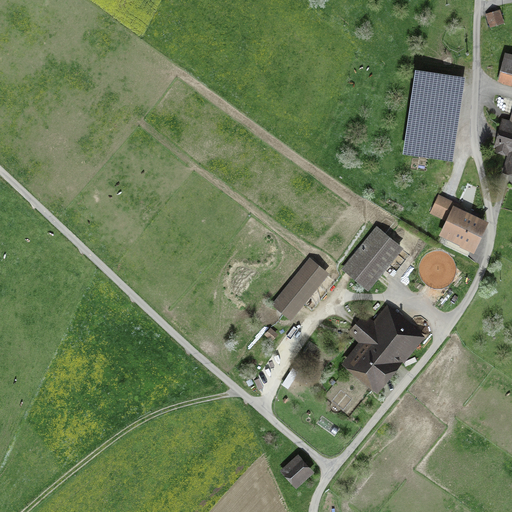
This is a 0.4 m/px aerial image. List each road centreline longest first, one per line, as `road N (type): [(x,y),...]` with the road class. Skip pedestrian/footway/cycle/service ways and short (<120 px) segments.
road 1 (track): [(0,171),(332,473)]
road 2 (track): [(263,411),(295,345),(346,294),(411,299),(450,326)]
road 3 (track): [(244,394),(159,413),(24,511)]
